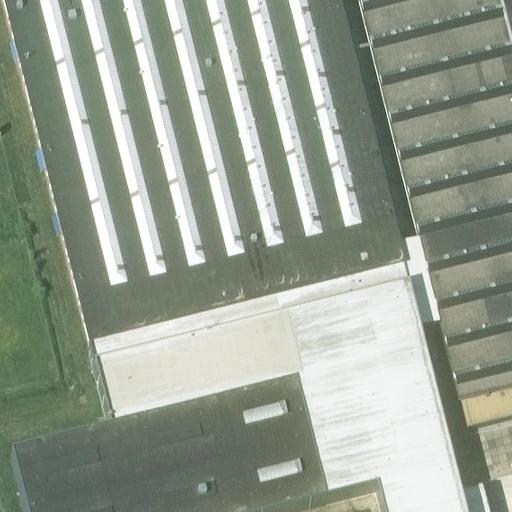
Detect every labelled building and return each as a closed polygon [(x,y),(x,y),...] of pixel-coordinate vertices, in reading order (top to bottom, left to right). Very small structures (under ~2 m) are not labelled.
[(0,0),(0,9),(86,353),(105,348),(397,274),(403,273),(334,0),(0,0)] [(511,0),(355,0),(457,408),(511,393),(511,0)] [(397,274),(105,348),(110,367),(336,310),(402,293),(400,285),(399,285),(397,274)] [(106,435),(9,460),(21,511),(306,511),(323,508),(373,495),(377,511),(483,511),(479,492),(456,498),(416,336),(405,293),(402,293),(336,310),(110,367),(91,372),(106,435)] [(511,420),(511,393),(457,408),(463,433),(511,420)] [(454,484),(474,480),(470,459),(450,463),(454,484)] [(511,503),(511,493),(490,494),(490,504),(511,503)]
